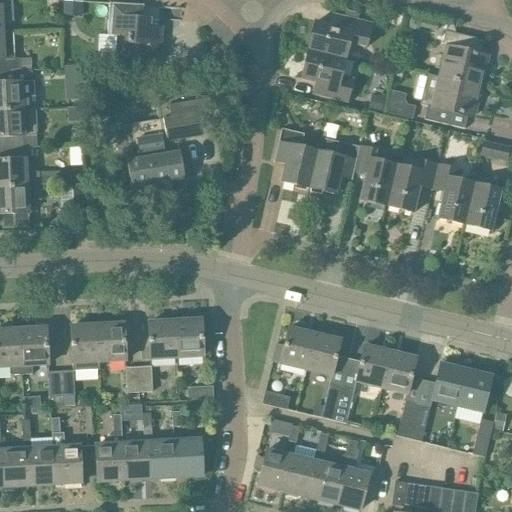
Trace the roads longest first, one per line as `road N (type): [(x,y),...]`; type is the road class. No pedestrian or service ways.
road 1 (residential): [(502,340),(232,274)]
road 2 (residential): [(232,274),(264,26)]
road 3 (residential): [(232,274),(162,262),(0,267)]
road 4 (residential): [(455,460),(235,404)]
road 5 (residential): [(235,404),(232,274)]
